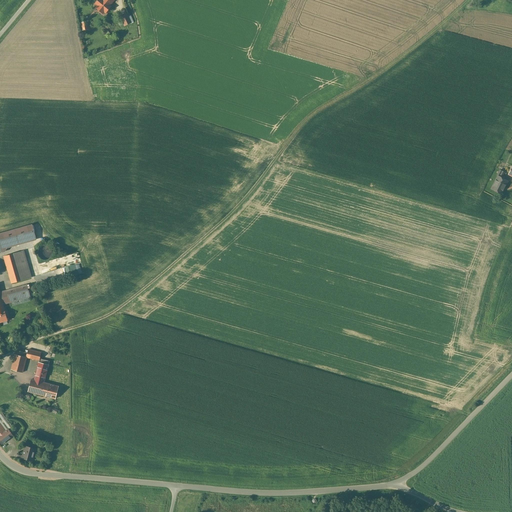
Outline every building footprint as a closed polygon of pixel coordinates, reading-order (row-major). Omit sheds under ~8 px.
[(100,0),(96,5),(97,6),(96,8),(103,14),(104,12),(105,13),(111,6),(109,5),(113,0),(100,0)] [(127,15),(121,18),(123,21),(126,20),(127,24),(130,23),(127,15)] [(498,176),(491,189),(501,194),(507,181),(498,176)] [(32,225),(3,233),(7,248),(36,240),(32,225)] [(52,256),(52,253),(51,250),(50,248),(47,246),(45,246),(42,246),(40,248),(38,250),(38,253),(38,256),(40,258),(42,260),(45,260),(48,260),(50,258),(52,256)] [(23,251),(4,256),(11,283),(31,278),(23,251)] [(27,285),(0,292),(0,294),(3,305),(30,297),(27,285)] [(41,353),(28,350),(27,353),(26,357),(39,361),(40,359),(41,353)] [(16,355),(15,355),(11,370),(22,373),(26,357),(16,355)] [(48,365),(39,362),(34,380),(31,379),(28,392),(55,399),(58,386),(50,384),(44,383),(47,372),(48,365)] [(5,431),(0,435),(0,441),(2,444),(12,436),(8,429),(5,431)] [(29,445),(27,445),(25,446),(22,458),(32,461),(35,449),(30,447),(29,445)]
